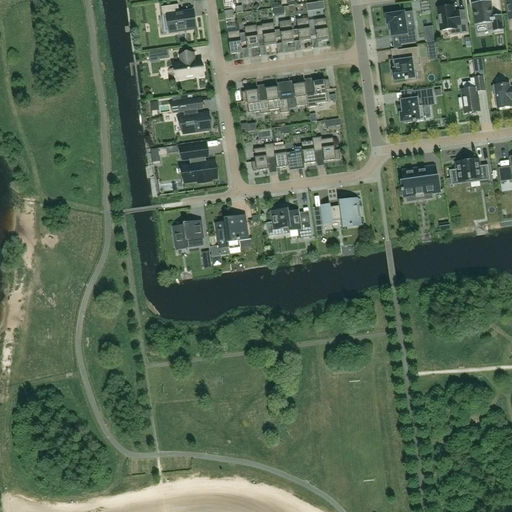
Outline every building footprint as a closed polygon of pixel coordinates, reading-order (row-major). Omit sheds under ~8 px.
[(491,1),(472,3),(475,25),(476,33),(488,32),(493,31),(493,32),(503,31),(501,15),(493,16),(491,1)] [(196,28),(194,13),(193,11),(180,13),(178,5),(162,7),(163,17),(168,16),(170,32),(178,31),(178,32),(186,31),(186,30),(196,28)] [(453,6),(438,8),(439,21),(437,21),(439,29),(441,29),(441,31),(456,29),(456,26),(460,26),(461,34),(468,33),(466,19),(460,20),(459,11),(458,11),(458,12),(454,13),(453,6)] [(404,13),(386,15),(387,24),(390,24),(392,36),(399,35),(400,45),(417,42),(415,26),(406,28),(404,13)] [(298,30),(293,31),(293,37),(299,36),(300,42),(312,40),(311,37),(309,24),(308,18),(297,20),(298,30)] [(317,36),(317,42),(329,40),(326,19),(314,21),(315,23),(309,24),(311,37),(317,36)] [(294,42),(293,37),(293,31),(291,21),(279,23),(280,31),(275,31),(276,39),(281,38),(282,44),(294,42)] [(262,26),(257,27),(259,41),(264,41),(265,47),(266,46),(277,45),(276,39),(275,31),(274,23),(262,25),(262,26)] [(427,25),(429,39),(435,38),(433,25),(427,25)] [(259,47),(259,41),(257,27),(256,26),(245,27),(245,34),(240,34),(241,44),(247,43),(248,49),(260,47),(259,47)] [(240,31),(228,33),(231,54),(243,53),(241,44),(240,34),(240,31)] [(395,79),(395,81),(405,80),(408,80),(408,81),(417,80),(416,71),(414,71),(413,66),(420,65),(418,48),(397,51),(399,61),(395,62),(396,69),(394,69),(394,71),(392,71),(393,80),(395,79)] [(168,51),(158,52),(159,60),(169,58),(168,51)] [(178,80),(203,76),(200,60),(195,61),(194,54),(180,56),(181,63),(176,64),(178,80)] [(483,77),(470,79),(471,87),(469,87),(469,89),(461,91),(463,99),(460,99),(461,108),(464,107),(465,114),(469,113),(469,115),(476,114),(476,112),(480,111),(477,95),(479,95),(478,91),(485,90),(483,77)] [(314,88),(310,89),(306,89),(305,84),(308,108),(317,107),(317,104),(328,102),(326,90),(330,90),(329,80),(313,82),(314,88)] [(294,91),(286,92),(289,113),(290,113),(288,100),(295,99),(296,107),(308,105),(308,108),(305,84),(293,85),(294,91)] [(509,84),(494,86),(494,87),(492,87),(493,95),(496,94),(498,109),(511,106),(511,103),(511,101),(511,100),(511,87),(510,88),(509,84)] [(281,114),(289,113),(286,92),(278,93),(278,87),(266,89),(269,113),(270,113),(269,111),(280,109),(281,114)] [(266,95),(262,96),(259,96),(258,90),(242,93),(243,102),(247,101),(249,114),(260,112),(261,115),(269,113),(266,89),(266,95)] [(400,114),(401,122),(404,122),(404,124),(415,122),(416,122),(416,120),(424,119),(422,107),(425,106),(424,99),(433,97),(432,90),(412,93),(413,99),(401,101),(403,114),(400,114)] [(195,101),(173,104),(174,113),(184,111),(185,117),(182,118),(184,133),(210,130),(208,114),(197,115),(196,111),(196,110),(196,109),(195,101)] [(322,137),(313,139),(316,163),(317,163),(316,157),(320,156),(324,156),(324,162),(340,160),(339,150),(335,151),(333,138),(322,140),(322,137)] [(302,147),(294,148),(296,160),(304,159),(305,165),(316,163),(313,139),(312,139),(313,141),(302,143),(302,147)] [(252,163),(253,172),(269,170),(268,164),(272,163),(276,163),(277,169),(277,168),(274,144),(265,145),(265,148),(254,150),(256,162),(252,163)] [(288,161),(296,160),(294,148),(295,152),(287,153),(286,145),(275,147),(274,144),(277,168),(289,167),(288,161)] [(206,145),(199,146),(182,148),(183,160),(190,159),(191,165),(183,166),(186,183),(198,181),(199,183),(212,181),(211,179),(217,178),(215,162),(205,163),(204,157),(208,156),(206,145)] [(511,156),(510,157),(511,167),(499,168),(501,182),(511,180),(511,156)] [(478,161),(456,164),(457,170),(449,171),(450,179),(459,177),(459,181),(467,180),(469,180),(469,183),(490,180),(488,165),(479,167),(478,161)] [(403,189),(401,189),(402,192),(403,191),(404,197),(406,196),(415,195),(416,201),(425,199),(424,194),(432,193),(440,192),(438,177),(437,177),(435,177),(434,169),(426,170),(418,171),(418,172),(416,172),(415,172),(415,173),(413,173),(412,170),(403,171),(405,181),(402,182),(403,189)] [(345,228),(365,225),(365,224),(360,225),(357,200),(361,199),(341,202),(342,206),(330,208),(330,205),(321,207),(324,224),(332,222),(332,221),(344,220),(345,228)] [(311,222),(300,224),(298,211),(283,213),(283,210),(271,212),(273,222),(267,223),(267,224),(273,223),(274,230),(289,228),(289,231),(298,230),(299,239),(313,237),(311,237),(309,223),(311,223),(311,222)] [(246,215),(232,217),(224,218),(225,222),(215,224),(219,247),(219,249),(229,248),(229,250),(241,248),(240,241),(249,240),(246,215)] [(203,238),(202,226),(201,222),(184,224),(184,226),(174,227),(177,250),(189,249),(188,241),(203,238)] [(220,257),(219,249),(219,247),(211,248),(212,258),(220,257)] [(209,252),(202,253),(205,269),(212,268),(209,252)]
